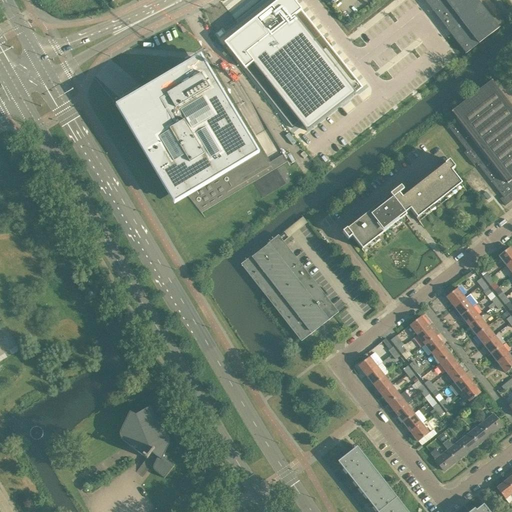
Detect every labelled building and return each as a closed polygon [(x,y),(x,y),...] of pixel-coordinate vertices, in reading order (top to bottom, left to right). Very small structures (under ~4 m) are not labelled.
[(271,14),(226,49),(292,133),(300,127),(307,135),(364,91),(292,0),(288,0),(282,5),(279,1),(268,10),(271,14)] [(476,0),(423,0),(466,54),(499,28),(476,0)] [(259,154),(199,54),(115,106),(158,179),(174,205),(200,189),(259,154)] [(511,117),(482,79),(460,95),(463,98),(453,106),(456,110),(451,113),(486,159),(478,166),(504,200),(511,194),(511,117)] [(404,201),(401,198),(399,195),(403,191),(400,187),(389,196),(392,199),(349,232),(347,229),(342,233),(348,240),(352,237),(362,250),(406,215),(405,214),(410,210),(419,222),(463,187),(451,171),(455,168),(449,161),(444,165),(447,168),(404,201)] [(287,244),(309,227),(301,218),(280,235),(287,244)] [(241,265),(265,296),(301,342),(339,313),(278,235),(241,265)] [(506,266),(511,261),(511,250),(509,248),(498,256),(506,266)] [(483,277),(487,281),(491,278),(487,274),(488,273),(485,271),(481,274),(483,277)] [(454,307),(465,298),(457,289),(446,297),(454,307)] [(472,308),(465,298),(454,307),(461,317),(472,308)] [(461,317),(468,326),(479,317),(472,308),(461,317)] [(509,316),(506,312),(500,317),(503,320),(509,316)] [(417,336),(428,327),(420,317),(409,326),(417,336)] [(487,327),(479,317),(468,326),(476,335),(487,327)] [(417,336),(424,345),(435,336),(428,327),(417,336)] [(476,335),(483,345),(494,336),(487,327),(476,335)] [(443,346),(435,336),(424,345),(432,354),(443,346)] [(502,346),(494,336),(483,345),(490,354),(502,346)] [(391,341),(398,350),(402,347),(395,337),(391,341)] [(432,354),(439,364),(450,355),(443,346),(432,354)] [(490,354),(498,364),(509,355),(502,346),(490,354)] [(458,365),(450,355),(439,364),(447,373),(458,365)] [(511,368),(511,359),(509,355),(498,364),(506,374),(511,368)] [(366,376),(377,367),(369,357),(358,366),(366,376)] [(447,373),(454,383),(465,374),(458,365),(447,373)] [(384,377),(377,367),(366,376),(373,385),(384,377)] [(472,384),(465,374),(454,383),(461,392),(472,384)] [(373,385),(380,395),(392,386),(384,377),(373,385)] [(472,384),(461,392),(469,402),(480,394),(472,384)] [(399,396),(392,386),(380,395),(388,404),(399,396)] [(388,404),(395,414),(406,405),(399,396),(388,404)] [(414,414),(406,405),(395,414),(403,423),(414,414)] [(121,440),(128,445),(128,446),(147,460),(151,453),(157,458),(154,465),(153,467),(153,469),(153,470),(154,471),(158,474),(164,479),(174,466),(166,460),(168,455),(165,453),(169,444),(169,442),(169,440),(169,439),(150,407),(135,416),(129,412),(120,431),(119,434),(119,436),(121,439),(121,440)] [(403,423),(410,433),(421,424),(414,414),(403,423)] [(482,424),(491,435),(502,426),(493,414),(482,424)] [(429,434),(421,424),(410,433),(418,442),(429,434)] [(491,435),(482,424),(470,433),(479,444),(491,435)] [(458,442),(467,453),(479,444),(470,433),(458,442)] [(456,462),(467,453),(458,442),(447,451),(456,462)] [(407,511),(357,447),(349,454),(338,462),(376,511),(407,511)] [(456,462),(447,451),(435,460),(444,472),(456,462)] [(511,488),(506,481),(496,489),(505,500),(511,493),(511,488)]
